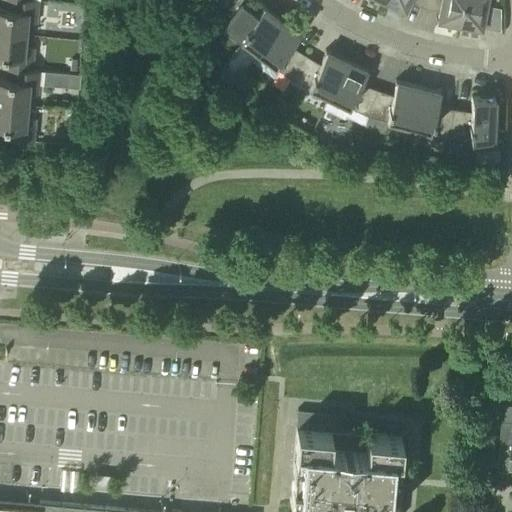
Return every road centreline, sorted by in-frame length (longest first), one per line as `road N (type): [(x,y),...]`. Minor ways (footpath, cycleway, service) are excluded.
road 1 (secondary): [(511,311),(250,287)]
road 2 (secondary): [(250,287),(0,246)]
road 3 (secondary): [(0,281),(250,287)]
road 4 (residential): [(511,71),(397,50),(297,0)]
